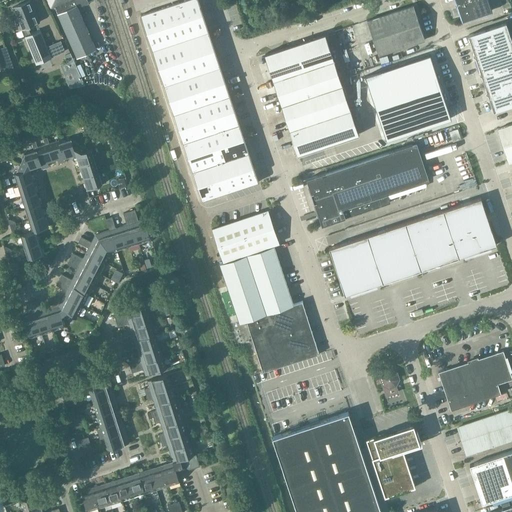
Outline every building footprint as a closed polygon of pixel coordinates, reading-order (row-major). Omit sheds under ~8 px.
[(31,0),(30,0),(13,7),(17,16),(15,16),(20,30),(23,28),(26,35),(31,33),(28,27),(40,22),(31,0)] [(46,0),(51,10),(55,9),(57,13),(78,57),(96,49),(78,7),(88,3),(87,0),(46,0)] [(203,200),(238,189),(259,182),(217,55),(199,0),(186,0),(141,15),(203,200)] [(456,0),(463,20),(492,11),(487,0),(456,0)] [(414,5),(413,6),(367,21),(379,55),(425,40),(414,5)] [(511,40),(505,23),(468,35),(474,52),(472,55),(473,55),(475,57),(480,71),(479,73),(479,74),(481,75),(486,90),(485,92),(485,93),(487,94),(493,111),(511,104),(511,40)] [(26,35),(37,63),(52,57),(51,57),(47,46),(40,30),(31,33),(26,35)] [(325,35),(291,46),(265,55),(299,154),(358,135),(325,35)] [(61,41),(47,46),(51,57),(65,51),(62,42),(61,41)] [(68,62),(61,64),(70,88),(83,83),(71,53),(65,55),(68,62)] [(398,66),(366,76),(373,97),(379,118),(386,139),(419,129),(451,118),(445,97),(438,76),(431,55),(398,66)] [(359,91),(367,87),(363,82),(356,86),(359,91)] [(511,124),(498,129),(510,163),(511,162),(511,124)] [(45,144),(47,144),(53,161),(58,159),(59,163),(66,161),(60,142),(59,140),(49,143),(47,137),(43,138),(45,144)] [(76,154),(81,144),(72,140),(71,138),(60,142),(65,157),(76,154)] [(34,150),(36,149),(41,165),(42,169),(49,166),(48,162),(53,161),(47,144),(45,144),(38,147),(36,141),(32,142),(34,150)] [(81,144),(76,154),(80,166),(95,161),(94,158),(91,148),(89,149),(81,144)] [(412,144),(307,179),(322,226),(387,204),(384,195),(425,181),(412,144)] [(36,149),(34,150),(25,153),(25,155),(21,163),(30,168),(41,165),(36,149)] [(99,172),(98,169),(96,162),(101,160),(100,156),(94,158),(95,161),(80,166),(83,177),(99,172)] [(30,168),(21,163),(16,172),(14,173),(18,185),(34,180),(30,168)] [(98,169),(99,172),(83,177),(87,189),(103,184),(99,174),(105,172),(104,168),(98,169)] [(34,180),(18,185),(22,196),(37,191),(34,180)] [(25,208),(41,203),(37,191),(22,196),(25,208)] [(481,197),(329,248),(345,295),(348,294),(497,245),(481,197)] [(29,219),(44,214),(41,203),(25,208),(29,219)] [(135,209),(129,211),(139,243),(151,239),(145,219),(138,221),(135,209)] [(221,226),(212,229),(223,263),(220,264),(239,322),(246,320),(257,352),(263,372),(319,354),(313,335),(303,302),(303,301),(301,301),(301,302),(293,304),(274,246),(274,245),(280,243),(268,210),(260,213),(255,214),(249,216),(244,218),(238,220),(233,222),(227,224),(222,225),(221,226)] [(129,211),(123,213),(127,224),(121,226),(128,247),(139,243),(129,211)] [(37,229),(37,230),(48,226),(44,214),(29,219),(32,231),(37,229)] [(128,247),(121,226),(116,228),(112,216),(106,218),(109,230),(110,230),(116,250),(128,247)] [(37,230),(37,229),(32,231),(21,234),(25,246),(40,241),(37,230)] [(110,230),(109,230),(96,234),(97,240),(96,243),(81,236),(78,242),(89,247),(86,252),(106,262),(111,252),(116,250),(110,230)] [(25,246),(28,258),(44,253),(40,241),(25,246)] [(73,253),(70,258),(100,273),(106,262),(86,252),(83,258),(73,253)] [(100,273),(70,258),(67,263),(78,269),(75,274),(95,284),(100,273)] [(62,274),(59,279),(89,294),(95,284),(75,274),(72,279),(62,274)] [(83,305),(89,294),(59,279),(56,284),(67,290),(64,295),(83,305)] [(47,301),(60,307),(72,313),(71,314),(78,317),(83,305),(64,295),(61,301),(51,295),(47,301)] [(114,315),(116,321),(148,311),(145,301),(147,300),(146,298),(123,305),(125,311),(114,315)] [(32,302),(42,334),(53,330),(47,310),(41,311),(37,300),(32,302)] [(47,310),(53,330),(65,327),(63,320),(71,314),(72,313),(60,307),(47,301),(50,309),(47,310)] [(32,302),(26,304),(30,315),(23,317),(30,338),(42,334),(32,302)] [(116,321),(118,326),(129,323),(131,329),(154,322),(153,320),(151,321),(148,311),(116,321)] [(122,338),(123,344),(156,334),(152,324),(154,323),(154,322),(131,329),(133,334),(122,338)] [(123,344),(125,349),(137,346),(138,352),(161,344),(161,343),(159,343),(156,334),(123,344)] [(161,344),(138,352),(140,357),(129,361),(131,366),(163,356),(160,346),(162,346),(161,344)] [(511,376),(503,350),(439,372),(451,410),(501,394),(498,383),(511,378),(511,376)] [(131,366),(133,372),(144,369),(146,375),(168,367),(168,365),(166,366),(163,356),(131,366)] [(399,379),(397,372),(391,369),(384,371),(380,378),(386,396),(398,392),(396,386),(399,379)] [(149,387),(144,388),(146,394),(172,386),(169,376),(171,375),(170,373),(147,380),(149,387)] [(84,383),(86,382),(90,392),(110,385),(106,374),(84,381),(84,383)] [(91,402),(91,404),(114,397),(110,385),(90,392),(93,402),(91,402)] [(175,396),(172,386),(146,394),(148,400),(153,398),(155,404),(178,397),(177,395),(175,396)] [(64,400),(75,397),(74,391),(62,395),(64,400)] [(75,397),(64,400),(66,406),(77,403),(75,397)] [(94,405),(97,415),(118,409),(114,397),(91,404),(92,406),(94,405)] [(152,411),(153,417),(179,409),(176,399),(178,398),(178,397),(155,404),(157,409),(152,411)] [(466,454),(498,443),(511,438),(511,408),(460,426),(459,428),(463,441),(462,441),(466,454)] [(121,420),(118,409),(97,415),(100,425),(98,425),(98,427),(121,420)] [(160,421),(162,427),(185,420),(185,418),(183,419),(179,409),(153,417),(155,423),(160,421)] [(381,511),(349,412),(272,437),(297,511),(381,511)] [(71,423),(83,420),(81,414),(70,417),(71,423)] [(83,420),(71,423),(73,429),(85,425),(83,420)] [(101,428),(104,438),(125,431),(121,420),(98,427),(99,428),(101,428)] [(186,421),(185,420),(162,427),(164,432),(159,434),(161,440),(186,431),(183,422),(186,421)] [(397,430),(387,434),(386,433),(366,439),(385,496),(415,486),(403,448),(420,443),(414,424),(397,429),(397,430)] [(125,431),(104,438),(107,447),(105,448),(106,450),(129,443),(125,431)] [(190,442),(186,431),(161,440),(163,445),(168,444),(169,450),(192,442),(192,441),(190,442)] [(78,446),(90,442),(88,437),(77,441),(78,446)] [(90,442),(78,446),(80,452),(92,448),(90,442)] [(184,458),(190,456),(194,455),(191,445),(193,444),(192,442),(169,450),(173,461),(184,458)] [(511,493),(511,450),(470,465),(482,503),(511,493)] [(194,467),(200,466),(196,454),(194,455),(190,456),(194,467)] [(188,469),(194,467),(190,456),(184,458),(188,469)] [(184,458),(173,461),(161,465),(168,488),(170,488),(169,486),(180,482),(177,473),(188,469),(184,458)] [(167,489),(168,488),(161,465),(150,469),(157,490),(166,487),(167,489)] [(147,493),(157,490),(150,469),(138,473),(146,495),(147,495),(147,493)] [(144,496),(146,495),(138,473),(127,476),(134,497),(143,494),(144,496)] [(124,500),(134,497),(127,476),(115,480),(123,503),(124,502),(124,500)] [(121,503),(123,503),(115,480),(104,484),(111,504),(121,501),(121,503)] [(104,484),(93,487),(100,510),(101,510),(101,508),(111,504),(104,484)] [(100,510),(93,487),(81,491),(87,511),(98,508),(99,510),(100,510)] [(24,510),(22,511),(25,511),(46,505),(44,499),(55,496),(53,490),(19,501),(20,503),(22,502),(24,510)] [(173,503),(176,511),(182,511),(179,501),(173,503)] [(176,511),(173,503),(167,505),(169,511),(176,511)]
